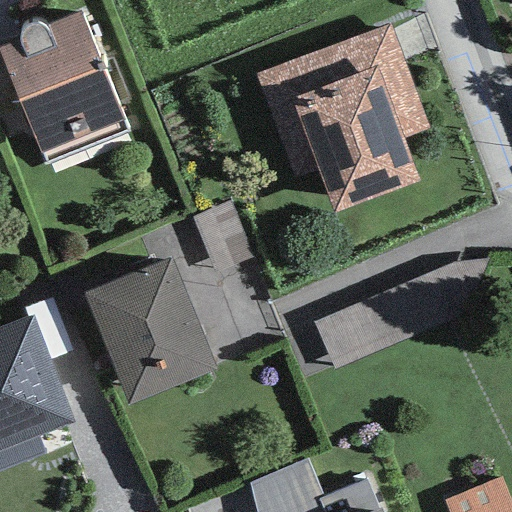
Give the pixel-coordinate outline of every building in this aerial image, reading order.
[(0,46),(47,157),(129,124),(80,4),(47,19),(43,15),(39,12),(31,12),(25,15),(21,20),(19,26),(19,30),(0,38),(0,46)] [(389,19),(254,68),(294,178),(322,168),(334,203),(418,173),(402,129),(426,120),(389,19)] [(128,394),(215,359),(170,250),(82,285),(128,394)] [(474,260),(319,328),(339,373),(494,306),(474,260)] [(35,306),(0,319),(0,437),(75,410),(35,306)] [(453,511),(511,511),(511,494),(507,481),(450,504),(453,511)] [(385,511),(380,499),(348,511),(385,511)]
